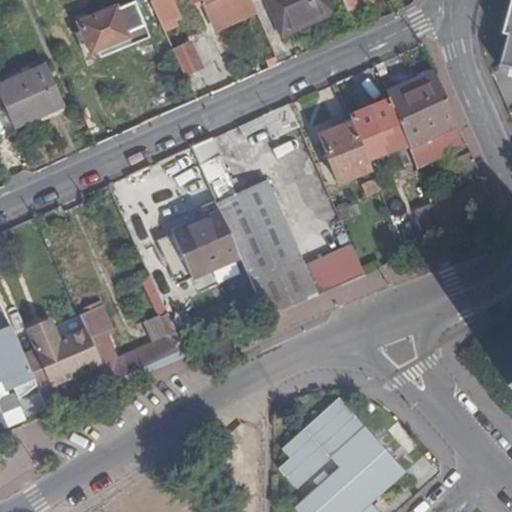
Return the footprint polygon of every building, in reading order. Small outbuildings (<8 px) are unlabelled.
[(263,0),(280,37),(333,14),(327,0),(263,0)] [(340,0),(346,10),(370,0),(340,0)] [(511,0),(510,0),(501,39),(505,40),(498,71),(511,74),(511,0)] [(109,47),(130,39),(128,35),(145,27),(135,4),(118,11),(116,7),(78,24),(91,55),(109,47)] [(133,46),(130,39),(109,47),(112,55),(133,46)] [(173,51),(185,77),(202,70),(191,43),(173,51)] [(0,97),(1,100),(14,129),(45,115),(63,108),(46,69),(0,88),(0,97)] [(467,146),(435,73),(387,95),(391,103),(405,140),(416,168),(467,146)] [(355,88),(351,78),(336,84),(340,94),(355,88)] [(405,140),(391,103),(350,119),(353,124),(365,156),(405,140)] [(63,108),(45,115),(47,121),(65,113),(63,108)] [(365,156),(353,124),(319,138),(338,184),(371,171),(365,156)] [(238,198),(213,140),(192,149),(221,214),(241,259),(268,319),(304,303),(365,274),(355,251),(307,271),(269,185),(238,198)] [(366,196),(379,190),(375,180),(361,186),(366,196)] [(443,236),(497,209),(483,182),(467,189),(468,191),(432,207),(443,236)] [(355,206),(338,213),(342,222),(358,215),(355,206)] [(241,259),(221,214),(173,236),(177,245),(162,252),(173,276),(188,270),(193,280),(241,259)] [(405,254),(421,247),(413,230),(398,235),(405,254)] [(187,355),(158,293),(150,297),(168,337),(117,360),(105,334),(113,330),(103,306),(80,316),(86,330),(102,365),(113,389),(187,355)] [(0,400),(2,400),(0,395),(0,384),(6,382),(10,393),(16,390),(21,401),(39,387),(24,355),(0,300),(0,400)] [(100,302),(78,311),(80,316),(103,306),(100,302)] [(190,332),(182,314),(172,319),(180,336),(190,332)] [(29,332),(30,337),(53,327),(51,323),(29,332)] [(37,351),(24,355),(39,387),(52,416),(64,411),(53,387),(83,374),(102,365),(86,330),(59,341),(53,327),(30,337),(37,351)] [(83,374),(93,398),(113,389),(102,365),(83,374)] [(340,396),(281,448),(289,456),(277,467),(296,489),(332,457),(340,466),(295,506),(300,511),(380,511),(372,502),(407,472),(393,456),(414,438),(393,414),(373,433),(340,396)] [(160,511),(141,489),(113,511),(160,511)]
